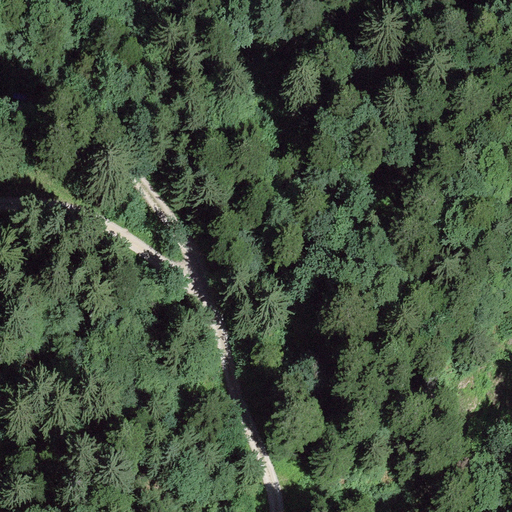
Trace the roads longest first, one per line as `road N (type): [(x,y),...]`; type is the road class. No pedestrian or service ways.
road 1 (track): [(280,511),(278,476),(238,406),(212,303),(147,250),(53,200),(0,202)]
road 2 (track): [(0,103),(18,102),(84,131),(166,203),(206,257),(212,303)]
